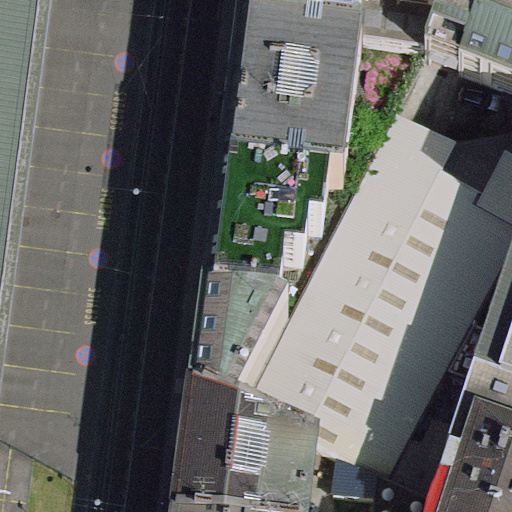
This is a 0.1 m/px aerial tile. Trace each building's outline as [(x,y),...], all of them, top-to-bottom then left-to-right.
[(0,0),(0,346),(45,0),(0,0)] [(249,0),(244,37),(363,51),(368,19),(438,32),(451,0),(249,0)] [(511,0),(451,0),(438,32),(429,59),(426,64),(511,96),(511,0)] [(368,19),(363,51),(429,59),(438,32),(368,19)] [(345,191),(363,51),(244,37),(226,177),(330,189),(345,191)] [(441,180),(456,152),(397,121),(382,148),(441,180)] [(379,482),(388,486),(412,443),(511,254),(511,142),(456,152),(441,180),(382,148),(290,323),(238,421),(316,455),(340,464),(379,482)] [(324,237),(330,189),(226,177),(209,306),(280,312),(285,266),(306,268),(310,235),(324,237)] [(511,398),(511,277),(492,337),(475,386),(511,398)] [(279,317),(280,312),(209,306),(196,401),(238,421),(290,323),(279,317)] [(475,386),(492,337),(474,331),(450,377),(475,386)] [(511,511),(511,398),(475,386),(460,434),(436,508),(434,511),(511,511)] [(308,511),(316,455),(238,421),(196,401),(182,511),(308,511)] [(412,443),(388,486),(436,508),(460,434),(433,426),(424,449),(412,443)] [(379,482),(340,464),(335,500),(376,505),(379,482)] [(434,511),(436,508),(388,486),(379,482),(376,505),(375,511),(434,511)]
